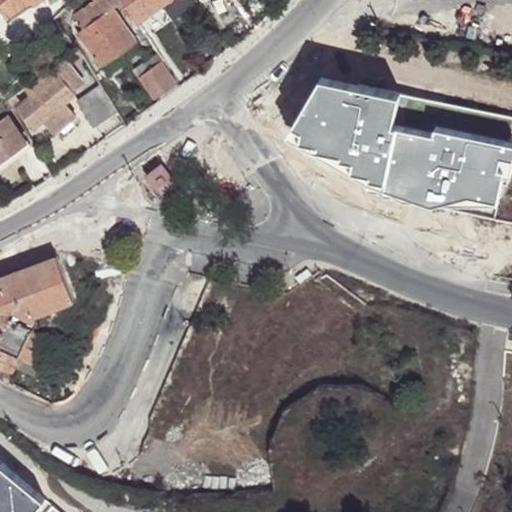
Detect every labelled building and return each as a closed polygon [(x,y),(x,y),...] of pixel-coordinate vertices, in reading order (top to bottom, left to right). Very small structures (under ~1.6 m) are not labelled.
[(0,0),(10,14),(30,0),(35,0),(37,1),(38,0),(0,0)] [(113,0),(93,0),(91,2),(92,6),(73,20),(83,36),(111,14),(106,5),(113,0)] [(118,15),(128,10),(121,0),(113,0),(106,5),(111,14),(115,11),(118,15)] [(139,26),(163,8),(158,0),(121,0),(128,10),(139,26)] [(139,43),(118,15),(115,11),(111,14),(83,36),(104,68),(139,43)] [(143,68),(148,74),(160,66),(157,58),(143,68)] [(160,66),(148,74),(141,78),(157,99),(174,86),(160,66)] [(69,67),(61,76),(73,90),(83,83),(69,67)] [(511,115),(323,75),(289,132),(369,180),(365,193),(496,220),(511,145),(511,115)] [(33,99),(20,112),(35,130),(45,121),(65,104),(76,93),(73,90),(61,76),(33,99)] [(96,127),(119,112),(103,88),(80,103),(96,127)] [(12,108),(17,115),(20,112),(33,99),(25,90),(10,103),(12,108)] [(65,104),(45,121),(58,136),(78,117),(65,104)] [(9,118),(0,123),(0,163),(27,143),(9,118)] [(32,150),(27,143),(0,163),(0,167),(3,171),(32,150)] [(161,163),(146,176),(161,196),(176,183),(161,163)] [(357,317),(367,307),(327,265),(285,305),(308,329),(340,299),(357,317)] [(271,448),(275,494),(305,483),(345,457),(392,407),(360,389),(319,388),(285,411),(271,448)] [(59,511),(46,500),(3,465),(0,467),(0,511),(59,511)]
